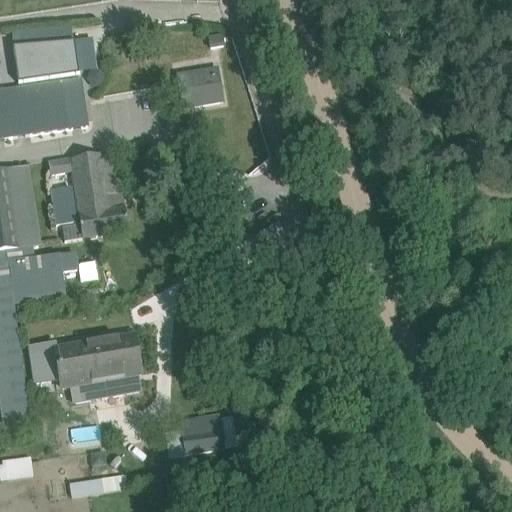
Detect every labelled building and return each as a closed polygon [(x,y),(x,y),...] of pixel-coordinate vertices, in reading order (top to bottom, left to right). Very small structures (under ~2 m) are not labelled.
[(213,91),(181,96),(184,116),(216,111),(213,91)] [(63,107),(8,115),(13,143),(67,134),(63,107)] [(115,158),(71,165),(77,211),(95,208),(94,204),(121,200),(115,158)] [(33,171),(18,173),(28,243),(44,240),(43,236),(33,171)] [(0,258),(30,253),(28,243),(18,173),(0,176),(0,258)] [(121,200),(94,204),(95,208),(77,211),(80,231),(82,245),(128,237),(125,213),(123,214),(121,200)] [(43,236),(44,240),(46,251),(82,245),(80,231),(43,236)] [(30,253),(0,258),(0,270),(32,266),(30,253)] [(134,342),(102,348),(108,386),(140,380),(134,342)] [(102,348),(56,356),(62,394),(108,386),(102,348)] [(220,427),(181,432),(185,462),(225,456),(220,427)] [(0,485),(33,480),(30,460),(0,464),(0,485)] [(119,480),(69,488),(71,502),(121,493),(119,480)]
